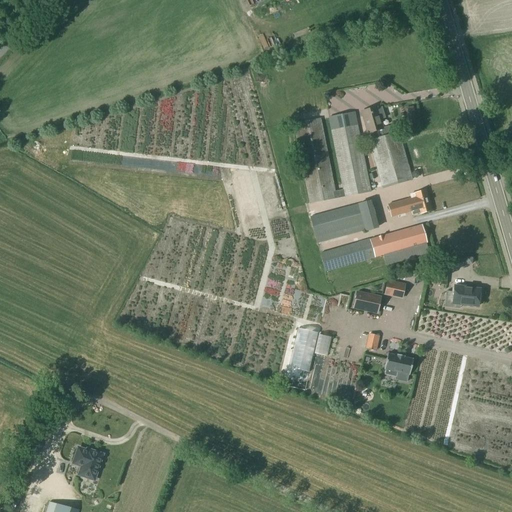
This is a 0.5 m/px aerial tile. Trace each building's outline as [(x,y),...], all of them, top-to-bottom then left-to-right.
[(412,107),(404,109),(406,118),(410,117),(411,124),(416,123),(412,107)] [(381,109),(377,110),(377,108),(361,113),(369,142),(390,136),(388,128),(383,129),(381,121),(385,120),(381,109)] [(321,119),(293,125),(310,205),(371,193),(356,113),(327,118),(342,191),(335,192),(321,119)] [(398,133),(390,136),(369,142),(383,189),(412,180),(398,133)] [(416,198),(388,206),(392,218),(412,212),(413,216),(420,214),(421,215),(432,211),(426,191),(415,194),(416,198)] [(371,201),(310,218),(317,243),(365,231),(365,233),(379,229),(371,201)] [(423,225),(320,254),(325,273),(383,257),(386,267),(430,254),(423,225)] [(435,266),(434,283),(446,285),(448,267),(435,266)] [(478,283),(492,284),(493,274),(478,274),(478,283)] [(404,286),(387,282),(384,293),(402,297),(404,286)] [(455,285),(452,303),(481,308),(484,289),(455,285)] [(356,292),(353,306),(377,311),(380,298),(356,292)] [(368,335),(365,348),(375,351),(378,337),(368,335)] [(387,354),(384,370),(385,370),(384,375),(396,378),(397,373),(409,375),(412,360),(403,358),(403,357),(397,355),(396,356),(387,354)] [(51,394),(46,404),(51,406),(56,396),(51,394)] [(88,448),(91,440),(79,437),(77,445),(88,448)] [(93,480),(102,455),(93,452),(92,453),(78,448),(73,464),(81,467),(78,475),(93,480)] [(82,500),(81,511),(92,511),(92,500),(82,500)] [(79,511),(80,511),(50,502),(46,511),(79,511)]
